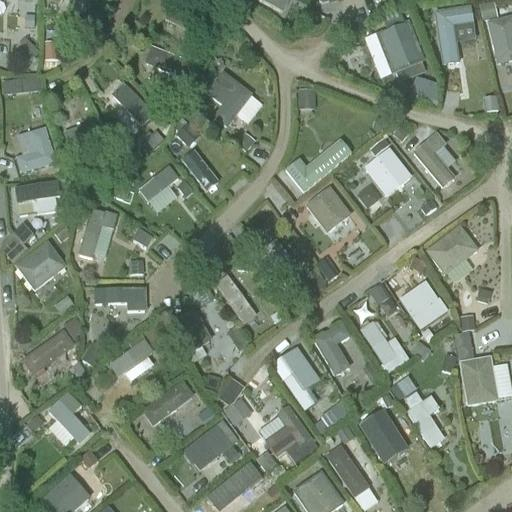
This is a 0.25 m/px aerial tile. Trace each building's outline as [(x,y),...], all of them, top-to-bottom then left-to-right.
[(288,3),(281,0),(247,0),(282,17),(288,3)] [(485,26),(488,26),(496,24),(492,7),(479,11),(483,27),(485,26)] [(205,29),(167,11),(161,23),(199,41),(205,29)] [(441,68),(457,66),(452,30),(471,27),(469,11),(433,17),(441,68)] [(485,26),(496,68),(511,64),(511,19),(496,24),(488,26),(485,26)] [(382,41),(399,80),(424,69),(407,30),(382,41)] [(205,65),(211,51),(198,45),(193,46),(185,42),(180,52),(205,65)] [(38,58),(23,43),(11,56),(26,70),(38,58)] [(41,46),(41,61),(54,61),(54,46),(41,46)] [(189,67),(149,51),(142,67),(183,83),(189,67)] [(217,61),(207,64),(211,74),(221,71),(217,61)] [(413,82),(406,103),(433,111),(439,90),(413,82)] [(250,100),(236,88),(211,121),(225,132),(250,100)] [(151,119),(122,89),(112,99),(140,129),(151,119)] [(297,114),(313,114),(313,95),(297,94),(297,114)] [(483,104),(484,116),(498,115),(497,103),(483,104)] [(370,135),(381,139),(385,127),(375,123),(370,135)] [(182,126),(171,138),(184,150),(195,139),(182,126)] [(89,128),(62,136),(70,164),(84,160),(83,154),(96,150),(89,128)] [(19,178),(54,168),(43,131),(14,140),(20,159),(13,161),(19,178)] [(398,148),(407,139),(400,132),(391,141),(398,148)] [(150,140),(147,137),(135,148),(146,160),(162,145),(154,136),(150,140)] [(436,138),(412,157),(442,193),(454,183),(434,159),(446,149),(436,138)] [(244,157),(252,147),(243,139),(235,150),(244,157)] [(283,175),(301,197),(350,158),(339,144),(304,172),(297,164),(283,175)] [(375,162),(387,152),(382,145),(369,156),(375,162)] [(362,173),(385,201),(410,181),(387,152),(375,162),(362,173)] [(193,158),(180,168),(204,200),(217,190),(193,158)] [(176,183),(167,172),(138,194),(147,205),(176,183)] [(55,187),(13,193),(15,208),(34,205),(36,217),(55,214),(53,202),(57,201),(55,187)] [(185,204),(191,199),(182,188),(176,193),(185,204)] [(114,189),(109,201),(122,205),(126,193),(114,189)] [(310,218),(324,238),(332,231),(348,220),(327,192),(304,211),(310,218)] [(419,212),(425,222),(436,214),(429,205),(419,212)] [(89,214),(77,259),(91,263),(100,231),(112,235),(116,221),(89,214)] [(288,218),(280,223),(285,231),(293,225),(288,218)] [(21,230),(11,240),(21,250),(31,241),(21,230)] [(457,230),(424,255),(442,280),(476,255),(457,230)] [(152,244),(138,234),(130,245),(144,255),(152,244)] [(269,288),(293,270),(274,244),(251,262),(269,288)] [(65,271),(46,246),(14,271),(32,295),(65,271)] [(420,277),(424,271),(413,264),(409,270),(420,277)] [(140,265),(126,266),(127,278),(141,277),(140,265)] [(325,291),(314,277),(306,284),(317,298),(325,291)] [(226,280),(214,289),(242,329),(255,320),(226,280)] [(384,314),(395,305),(383,288),(371,297),(384,314)] [(418,333),(445,315),(438,305),(436,306),(429,297),(424,288),(412,296),(418,305),(410,310),(417,319),(411,323),(418,333)] [(142,292),(94,294),(94,308),(143,307),(142,292)] [(214,303),(208,293),(197,300),(203,310),(214,303)] [(479,295),(476,305),(486,308),(488,297),(479,295)] [(61,322),(73,313),(65,302),(53,311),(61,322)] [(167,331),(184,359),(209,343),(192,315),(167,331)] [(471,321),(458,322),(459,335),(472,334),(471,321)] [(79,342),(77,327),(74,323),(61,332),(72,347),(79,342)] [(311,344),(333,381),(348,372),(335,348),(349,340),(341,326),(311,344)] [(371,328),(359,336),(381,370),(394,362),(382,345),(385,340),(381,334),(376,335),(371,328)] [(427,348),(434,343),(427,334),(420,338),(427,348)] [(73,350),(62,335),(19,366),(30,381),(73,350)] [(468,340),(458,340),(459,352),(469,352),(468,340)] [(142,345),(109,369),(117,381),(150,357),(142,345)] [(427,354),(416,348),(411,357),(421,364),(427,354)] [(81,365),(92,370),(99,357),(89,351),(81,365)] [(294,353),(271,369),(279,379),(304,414),(315,406),(305,392),(316,384),(294,353)] [(497,405),(489,361),(457,367),(465,411),(497,405)] [(444,362),(442,370),(452,373),(455,365),(444,362)] [(381,386),(371,371),(362,377),(372,392),(381,386)] [(208,398),(214,399),(218,385),(213,383),(207,381),(203,396),(208,398)] [(181,385),(140,415),(151,431),(192,402),(181,385)] [(396,402),(403,413),(411,408),(404,397),(396,402)] [(67,398),(58,406),(48,417),(77,448),(88,438),(71,419),(80,411),(67,398)] [(418,408),(405,416),(430,453),(442,444),(427,422),(438,414),(429,400),(418,408)] [(223,415),(234,429),(249,417),(238,403),(223,415)] [(330,431),(350,418),(342,405),(321,418),(330,431)] [(194,417),(204,429),(213,422),(203,410),(194,417)] [(287,412),(275,420),(284,432),(264,446),(276,463),(296,448),(301,455),(312,447),(287,412)] [(400,420),(365,443),(373,457),(409,434),(400,420)] [(24,432),(31,440),(42,429),(35,422),(24,432)] [(369,431),(363,422),(354,427),(361,437),(369,431)] [(223,424),(215,429),(219,434),(226,429),(223,424)] [(312,432),(319,442),(329,435),(322,425),(312,432)] [(219,434),(215,429),(182,455),(197,474),(230,449),(219,434)] [(353,442),(346,432),(336,440),(343,450),(353,442)] [(367,491),(340,453),(326,463),(353,501),(367,491)] [(96,466),(87,456),(79,463),(87,474),(96,466)] [(274,468),(266,457),(256,464),(264,476),(274,468)] [(258,478),(249,466),(212,495),(221,507),(258,478)] [(431,471),(414,493),(434,508),(451,486),(431,471)] [(334,511),(340,508),(319,478),(293,496),(303,511),(334,511)] [(41,505),(46,511),(77,511),(89,502),(69,480),(41,505)] [(273,509),(280,503),(283,501),(276,491),(265,499),(273,509)]
